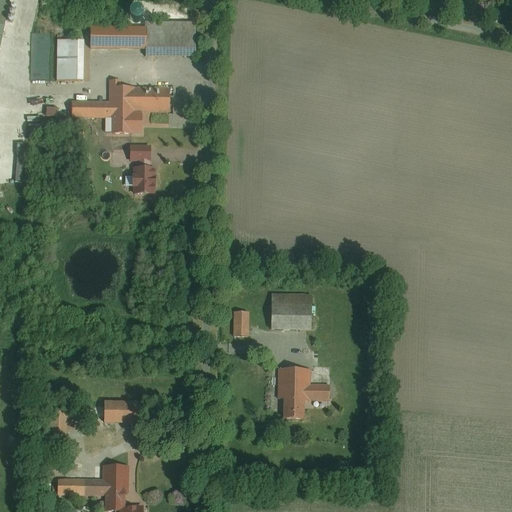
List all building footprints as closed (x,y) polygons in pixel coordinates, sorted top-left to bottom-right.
[(0,0),(0,14),(6,15),(9,0),(0,0)] [(193,24),(146,24),(146,28),(146,47),(146,55),(193,56),(193,24)] [(146,47),(146,28),(92,27),(92,47),(146,47)] [(87,43),(59,40),(55,79),(84,81),(87,43)] [(142,86),(112,86),(112,101),(112,117),(112,133),(141,134),(141,112),(141,91),(142,86)] [(169,91),(141,91),(141,112),(169,112),(169,91)] [(112,117),(112,101),(73,101),(73,116),(112,117)] [(46,116),(58,117),(59,108),(46,107),(46,116)] [(150,167),(150,145),(129,145),(129,162),(135,162),(135,167),(150,167)] [(15,176),(22,177),(24,167),(16,166),(15,176)] [(156,169),(135,168),(134,193),(155,194),(156,169)] [(272,294),(271,330),(313,330),(314,294),(272,294)] [(248,311),(233,312),(235,336),(249,335),(248,311)] [(306,368),(284,367),(283,419),(305,419),(305,401),(306,385),(306,368)] [(330,386),(306,385),(305,401),(330,402),(330,386)] [(104,400),(103,422),(134,423),(134,401),(104,400)] [(104,511),(119,511),(126,508),(126,466),(105,466),(105,480),(105,493),(104,511)] [(105,493),(105,480),(60,480),(60,494),(105,493)]
